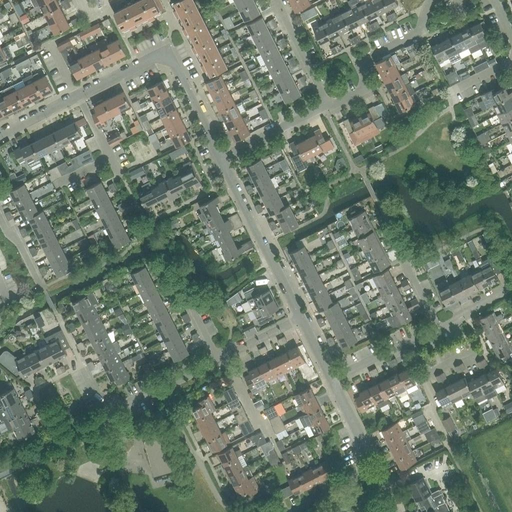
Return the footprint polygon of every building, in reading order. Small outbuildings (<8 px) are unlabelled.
[(22,0),(15,0),(18,9),(24,7),(22,0)] [(60,7),(56,0),(50,0),(40,5),(45,15),(60,7)] [(138,0),(133,3),(141,20),(147,17),(149,21),(155,18),(153,14),(160,11),(158,8),(157,5),(156,2),(154,0),(138,0)] [(173,10),(175,13),(176,16),(180,14),(183,20),(200,12),(194,0),(177,0),(176,1),(174,2),(177,8),(173,10)] [(238,0),(235,1),(240,11),(255,3),(253,0),(238,0)] [(311,4),(308,0),(294,0),(290,2),(295,12),(311,4)] [(369,19),(379,14),(371,0),(367,0),(361,4),(369,19)] [(388,9),(383,0),(371,0),(379,14),(388,9)] [(383,0),(388,9),(398,4),(395,0),(383,0)] [(131,30),(134,28),(137,27),(135,23),(141,20),(133,3),(114,12),(123,29),(129,26),(131,30)] [(255,3),(240,11),(245,21),(260,13),(255,3)] [(361,4),(351,8),(359,24),(369,19),(361,4)] [(65,17),(60,7),(45,15),(50,24),(65,17)] [(350,29),(359,24),(351,8),(342,13),(350,29)] [(229,24),(236,21),(232,10),(224,13),(229,24)] [(309,18),(306,11),(301,14),(304,20),(309,18)] [(183,29),(184,32),(186,34),(189,33),(192,39),(209,30),(200,12),(183,20),(186,27),(183,29)] [(340,34),(350,29),(342,13),(332,18),(340,34)] [(65,17),(50,24),(55,34),(70,27),(65,17)] [(262,17),(247,24),(252,34),(267,27),(262,17)] [(332,18),(322,23),(330,39),(340,34),(332,18)] [(214,22),(216,29),(222,26),(220,20),(214,22)] [(330,39),(322,23),(312,28),(320,44),(330,39)] [(480,23),(470,28),(478,43),(481,49),(494,42),(486,26),(483,28),(480,23)] [(257,44),(272,36),(267,27),(252,34),(257,44)] [(481,49),(478,43),(470,28),(461,33),(468,48),(471,53),(481,49)] [(192,47),(193,50),(195,53),(199,51),(202,57),(218,49),(209,30),(192,39),(196,45),(192,47)] [(459,53),(468,48),(461,33),(451,37),(459,53)] [(272,36),(257,44),(262,54),(277,46),(272,36)] [(449,58),(459,53),(451,37),(441,42),(449,58)] [(72,44),(69,38),(65,40),(58,44),(57,46),(59,50),(68,46),(72,44)] [(96,43),(99,49),(107,64),(116,59),(109,44),(106,39),(96,43)] [(119,39),(109,44),(116,59),(126,54),(119,39)] [(449,58),(441,42),(431,47),(439,63),(449,58)] [(419,52),(415,43),(406,48),(410,57),(419,52)] [(2,48),(0,49),(0,61),(7,58),(12,56),(7,46),(2,48)] [(266,63),(282,56),(277,46),(262,54),(266,63)] [(99,49),(89,54),(97,69),(107,64),(99,49)] [(201,65),(202,68),(204,71),(208,69),(211,76),(228,67),(218,49),(202,57),(205,63),(201,65)] [(89,54),(80,58),(87,74),(97,69),(89,54)] [(271,73),(286,65),(282,56),(266,63),(271,73)] [(375,63),(380,73),(396,65),(391,56),(375,63)] [(70,63),(77,79),(87,74),(80,58),(70,63)] [(490,67),(497,63),(495,58),(487,62),(490,67)] [(276,83),(291,75),(286,65),(271,73),(276,83)] [(401,75),(396,65),(380,73),(385,83),(401,75)] [(455,70),(445,75),(451,86),(461,81),(458,75),(455,70)] [(35,81),(43,96),(53,91),(45,76),(41,78),(38,73),(33,75),(36,80),(35,81)] [(221,75),(206,83),(211,92),(226,85),(221,75)] [(281,92),(296,85),(291,75),(276,83),(281,92)] [(385,83),(390,93),(405,85),(401,75),(385,83)] [(35,81),(25,86),(33,101),(43,96),(35,81)] [(147,88),(152,98),(167,91),(162,81),(147,88)] [(395,102),(410,94),(415,92),(410,83),(405,85),(390,93),(395,102)] [(211,92),(216,102),(231,95),(226,85),(211,92)] [(281,92),(286,102),(301,95),(296,85),(281,92)] [(23,106),(33,101),(25,86),(16,90),(23,106)] [(487,108),(493,105),(511,95),(511,91),(508,94),(505,88),(496,92),(494,88),(481,95),(487,108)] [(14,110),(6,95),(3,90),(0,91),(0,106),(4,115),(5,117),(12,114),(11,112),(14,110)] [(16,90),(6,95),(14,110),(23,106),(16,90)] [(114,96),(121,112),(131,107),(124,91),(114,96)] [(152,98),(157,108),(172,100),(167,91),(152,98)] [(408,108),(411,112),(421,107),(422,105),(416,92),(415,92),(410,94),(395,102),(400,112),(408,108)] [(236,104),(231,95),(216,102),(220,112),(236,104)] [(497,115),(511,107),(511,101),(511,100),(511,95),(493,105),(497,115)] [(112,116),(121,112),(114,96),(104,101),(112,116)] [(97,113),(92,115),(99,128),(101,127),(106,124),(104,120),(112,116),(104,101),(103,99),(96,103),(97,104),(94,106),(97,113)] [(157,108),(162,118),(177,110),(172,100),(157,108)] [(382,103),(374,107),(380,118),(382,117),(387,114),(382,103)] [(241,114),(236,104),(220,112),(225,122),(241,114)] [(368,109),(369,112),(360,117),(368,132),(377,127),(378,129),(386,125),(382,117),(380,118),(374,107),(374,106),(368,109)] [(470,107),(464,110),(468,118),(474,115),(470,107)] [(502,124),(511,118),(511,107),(497,115),(502,124)] [(162,118),(167,127),(182,120),(177,110),(162,118)] [(230,131),(245,124),(250,121),(247,116),(243,119),(241,114),(225,122),(230,131)] [(474,115),(468,118),(469,119),(470,121),(473,127),(479,124),(474,115)] [(84,117),(75,122),(78,128),(87,123),(84,117)] [(368,132),(360,117),(350,121),(349,118),(343,121),(349,134),(350,133),(353,139),(358,137),(360,142),(370,136),(368,132)] [(506,133),(511,130),(511,118),(502,124),(506,133)] [(171,137),(187,129),(182,120),(167,127),(171,137)] [(71,121),(63,125),(71,141),(82,135),(78,128),(75,122),(72,123),(71,121)] [(230,131),(235,141),(250,133),(245,124),(230,131)] [(71,141),(63,125),(56,129),(57,131),(54,132),(61,146),(71,141)] [(152,128),(146,131),(149,136),(154,133),(152,128)] [(171,137),(176,147),(192,139),(187,129),(171,137)] [(306,140),(313,155),(323,150),(324,152),(334,147),(330,138),(325,141),(319,129),(313,132),(315,135),(306,140)] [(94,131),(87,134),(90,140),(97,137),(94,131)] [(61,146),(54,132),(50,134),(49,132),(42,136),(50,151),(61,146)] [(123,139),(120,134),(108,140),(110,146),(123,139)] [(32,143),(39,157),(50,151),(42,136),(35,139),(36,141),(32,143)] [(313,155),(306,140),(296,144),(295,141),(289,144),(295,156),(300,154),(303,160),(313,155)] [(31,168),(42,162),(39,157),(32,143),(29,145),(28,143),(19,147),(19,148),(14,151),(20,164),(27,160),(31,168)] [(490,145),(484,148),(486,154),(493,151),(490,145)] [(72,152),(75,161),(92,155),(89,146),(72,152)] [(362,155),(354,159),(356,163),(364,159),(362,155)] [(251,176),(266,169),(261,159),(246,166),(251,176)] [(186,187),(195,182),(197,187),(202,185),(190,161),(183,165),(184,167),(177,170),(180,175),(186,187)] [(138,168),(136,170),(139,176),(145,173),(142,167),(138,168)] [(266,169),(251,176),(256,186),(271,178),(266,169)] [(17,178),(11,181),(13,184),(13,185),(26,179),(24,174),(17,178)] [(186,187),(180,175),(173,179),(172,177),(166,180),(175,198),(179,196),(177,191),(186,187)] [(271,178),(256,186),(261,195),(275,188),(271,178)] [(153,189),(159,200),(168,196),(170,200),(175,198),(166,180),(159,183),(160,185),(153,189)] [(87,189),(92,198),(106,191),(101,181),(87,189)] [(145,190),(139,194),(148,212),(152,209),(150,205),(159,200),(153,189),(150,182),(143,186),(145,190)] [(10,191),(15,201),(29,194),(24,184),(10,191)] [(275,188),(261,195),(266,205),(280,198),(275,188)] [(97,208),(111,201),(106,191),(92,198),(97,208)] [(20,210),(34,203),(29,194),(15,201),(20,210)] [(208,219),(220,213),(215,204),(220,202),(217,197),(199,206),(203,213),(205,212),(208,219)] [(275,213),(275,212),(285,207),(280,198),(266,205),(271,215),(275,213)] [(101,218),(116,211),(111,201),(97,208),(101,218)] [(29,218),(39,213),(34,203),(20,210),(25,220),(29,218)] [(275,212),(275,213),(280,222),(294,215),(289,205),(285,207),(275,212)] [(39,213),(29,218),(34,228),(48,220),(43,210),(39,213)] [(106,227),(121,220),(116,211),(101,218),(106,227)] [(353,229),(369,221),(365,211),(348,219),(353,229)] [(213,233),(231,224),(229,220),(224,222),(220,213),(208,219),(212,225),(210,226),(213,233)] [(299,225),(294,215),(280,222),(285,232),(299,225)] [(176,219),(170,222),(173,228),(179,225),(176,219)] [(48,220),(34,228),(38,237),(53,230),(48,220)] [(111,237),(126,230),(121,220),(106,227),(111,237)] [(358,239),(374,231),(369,221),(353,229),(358,239)] [(222,245),(233,240),(229,231),(233,229),(231,224),(213,233),(216,240),(218,239),(222,245)] [(53,230),(38,237),(43,247),(58,240),(53,230)] [(111,237),(116,247),(131,240),(126,230),(111,237)] [(364,249),(380,241),(374,231),(358,239),(364,249)] [(342,239),(337,242),(339,248),(348,244),(343,234),(340,236),(342,239)] [(48,257),(63,249),(58,240),(43,247),(48,257)] [(233,240),(222,245),(225,252),(223,253),(227,260),(245,251),(242,246),(238,249),(233,240)] [(369,260),(385,252),(380,241),(364,249),(369,260)] [(295,263),(309,255),(304,246),(290,253),(295,263)] [(458,247),(450,251),(453,257),(457,255),(461,253),(458,247)] [(90,248),(85,251),(89,259),(91,263),(96,260),(95,258),(90,248)] [(53,266),(67,259),(63,249),(48,257),(53,266)] [(476,260),(479,265),(481,269),(489,285),(499,280),(496,275),(502,272),(494,256),(482,262),(476,250),(472,252),(476,260)] [(369,260),(374,271),(391,263),(385,252),(369,260)] [(309,255),(295,263),(300,272),(314,265),(309,255)] [(53,266),(58,276),(72,269),(67,259),(53,266)] [(305,282),(319,275),(314,265),(300,272),(305,282)] [(131,273),(136,283),(151,276),(146,266),(131,273)] [(415,269),(418,274),(418,275),(425,272),(422,266),(415,269)] [(453,266),(449,268),(455,279),(459,276),(453,266)] [(372,277),(377,287),(393,279),(388,269),(372,277)] [(489,285),(481,269),(471,274),(479,290),(489,285)] [(479,290),(471,274),(460,279),(468,295),(479,290)] [(319,275),(305,282),(309,292),(324,284),(319,275)] [(151,276),(136,283),(141,293),(155,285),(151,276)] [(264,286),(271,284),(269,277),(262,280),(264,286)] [(382,296),(398,289),(393,279),(377,287),(382,296)] [(450,285),(447,279),(436,285),(447,306),(458,301),(450,285)] [(468,295),(460,279),(450,285),(458,301),(468,295)] [(314,301),(329,294),(324,284),(309,292),(314,301)] [(155,285),(141,293),(146,302),(160,295),(155,285)] [(244,294),(247,300),(252,309),(258,306),(273,298),(268,289),(260,293),(257,287),(244,294)] [(387,306),(403,298),(398,289),(382,296),(387,306)] [(78,312),(93,305),(98,302),(93,292),(73,302),(78,312)] [(234,295),(235,302),(243,301),(241,293),(234,295)] [(323,309),(333,304),(333,303),(329,294),(314,301),(319,311),(323,309)] [(151,312),(165,305),(160,295),(146,302),(151,312)] [(273,298),(258,306),(252,309),(260,325),(273,318),(270,312),(278,307),(273,298)] [(392,316),(407,308),(403,298),(387,306),(392,316)] [(323,309),(328,319),(342,311),(338,301),(333,303),(333,304),(323,309)] [(418,302),(412,305),(407,308),(392,316),(388,318),(391,325),(393,326),(393,327),(397,326),(412,318),(409,312),(420,306),(418,302)] [(82,322),(98,314),(93,305),(78,312),(82,322)] [(155,322),(170,314),(165,305),(151,312),(155,322)] [(121,307),(114,311),(117,316),(123,312),(121,307)] [(347,321),(342,311),(328,319),(333,328),(347,321)] [(484,329),(498,322),(504,319),(501,314),(496,316),(493,312),(479,319),(484,329)] [(103,324),(98,314),(82,322),(87,332),(103,324)] [(175,324),(170,314),(155,322),(160,331),(175,324)] [(347,321),(333,328),(338,338),(352,331),(347,321)] [(489,339),(503,331),(498,322),(484,329),(489,339)] [(129,323),(121,327),(126,337),(133,333),(129,323)] [(103,324),(87,332),(92,341),(108,334),(103,324)] [(165,341),(180,334),(175,324),(160,331),(165,341)] [(255,326),(244,331),(247,337),(257,332),(255,326)] [(338,338),(343,348),(357,341),(352,331),(338,338)] [(503,331),(489,339),(494,348),(508,341),(503,331)] [(97,351),(112,343),(108,334),(92,341),(97,351)] [(170,351),(184,343),(180,334),(165,341),(170,351)] [(47,342),(56,360),(67,355),(59,339),(50,344),(48,341),(47,342)] [(116,341),(112,343),(97,351),(102,361),(117,353),(121,351),(116,341)] [(511,348),(508,341),(494,348),(499,358),(511,351),(511,348)] [(38,350),(45,366),(56,360),(47,342),(46,343),(47,345),(38,350)] [(170,351),(175,361),(189,353),(184,343),(170,351)] [(288,351),(296,367),(306,362),(298,347),(288,351)] [(45,366),(38,350),(28,354),(27,352),(26,353),(35,371),(45,366)] [(296,367),(288,351),(278,356),(286,372),(296,367)] [(22,372),(24,377),(35,371),(26,353),(16,358),(11,354),(10,354),(8,354),(7,355),(1,361),(17,374),(22,372)] [(107,370),(122,363),(117,353),(102,361),(107,370)] [(137,356),(128,360),(130,364),(139,360),(137,356)] [(286,372),(278,356),(269,361),(276,377),(286,372)] [(157,357),(150,361),(152,366),(159,362),(157,357)] [(276,377),(269,361),(259,366),(267,381),(276,377)] [(122,363),(107,370),(112,380),(114,379),(117,385),(131,378),(128,372),(127,372),(122,363)] [(245,377),(251,390),(253,393),(259,390),(259,389),(268,385),(267,381),(259,366),(249,371),(250,374),(245,377)] [(398,373),(406,389),(416,384),(408,368),(398,373)] [(487,373),(495,389),(504,384),(497,368),(487,373)] [(406,389),(398,373),(389,378),(396,394),(406,389)] [(497,394),(495,389),(487,373),(477,378),(485,393),(487,398),(497,394)] [(473,393),(467,383),(468,383),(465,377),(455,382),(463,398),(472,393),(473,393)] [(396,394),(389,378),(379,383),(387,398),(396,394)] [(487,398),(485,393),(477,378),(468,383),(467,383),(473,393),(472,393),(475,398),(477,402),(487,398)] [(463,398),(455,382),(445,387),(453,403),(463,398)] [(387,398),(379,383),(370,388),(377,403),(379,407),(389,403),(387,398)] [(235,391),(233,387),(223,392),(225,396),(235,391)] [(300,405),(315,397),(310,387),(295,395),(300,405)] [(443,408),(453,403),(445,387),(436,392),(443,408)] [(1,408),(19,399),(14,388),(0,395),(0,400),(3,406),(1,407),(1,408)] [(377,403),(370,388),(360,393),(361,396),(355,399),(362,412),(368,409),(368,408),(377,403)] [(211,412),(216,410),(209,396),(197,401),(199,405),(192,409),(197,419),(211,412)] [(315,397),(300,405),(305,415),(320,407),(315,397)] [(19,399),(1,408),(2,410),(4,408),(9,418),(25,410),(19,399)] [(262,399),(254,403),(256,408),(264,404),(262,399)] [(304,427),(310,424),(325,417),(320,407),(305,415),(299,417),(304,427)] [(492,408),(485,412),(490,421),(492,420),(497,417),(495,413),(492,408)] [(25,410),(9,418),(4,420),(9,431),(12,430),(30,421),(25,410)] [(200,430),(216,422),(211,412),(197,419),(199,422),(197,423),(200,430)] [(413,419),(416,425),(426,420),(423,414),(414,418),(413,419)] [(310,424),(314,434),(330,426),(325,417),(310,424)] [(443,420),(444,422),(448,432),(449,432),(456,428),(450,417),(443,420)] [(429,426),(426,420),(416,425),(419,431),(429,426)] [(30,421),(12,430),(13,431),(15,430),(20,440),(36,432),(30,421)] [(282,421),(276,424),(278,425),(279,427),(281,430),(280,432),(286,428),(284,425),(282,421)] [(208,440),(222,433),(216,422),(200,430),(204,438),(206,437),(208,440)] [(387,440),(402,432),(397,422),(382,430),(387,440)] [(429,426),(419,431),(421,435),(424,433),(430,430),(429,426)] [(243,436),(249,433),(254,431),(252,427),(243,432),(242,434),(243,436)] [(432,438),(434,440),(439,438),(437,434),(434,428),(430,430),(424,433),(428,440),(432,438)] [(208,440),(210,444),(208,445),(211,452),(230,443),(225,432),(222,433),(208,440)] [(256,442),(258,446),(266,442),(261,432),(250,437),(253,443),(256,442)] [(392,449),(407,442),(402,432),(387,440),(392,449)] [(277,441),(275,442),(278,448),(280,451),(282,451),(286,449),(281,439),(277,441)] [(270,441),(262,445),(267,456),(270,454),(269,452),(269,450),(274,448),(270,441)] [(396,459),(412,451),(407,442),(392,449),(396,459)] [(224,464),(238,457),(242,455),(240,449),(235,452),(232,446),(216,454),(220,462),(222,460),(224,464)] [(396,459),(401,469),(417,461),(412,451),(396,459)] [(227,476),(243,468),(238,457),(224,464),(226,468),(224,469),(227,476)] [(317,466),(324,480),(334,475),(327,461),(317,466)] [(248,479),(248,478),(253,476),(248,466),(243,468),(227,476),(231,483),(233,482),(235,486),(248,479)] [(324,480),(317,466),(308,470),(315,485),(324,480)] [(315,485),(308,470),(298,475),(305,490),(315,485)] [(305,490),(298,475),(288,480),(295,495),(305,490)] [(248,478),(248,479),(235,486),(240,495),(246,492),(248,496),(260,490),(253,476),(248,478)] [(422,506),(425,511),(453,511),(452,511),(450,511),(442,496),(444,495),(442,491),(440,492),(439,489),(432,493),(424,477),(408,485),(416,502),(418,501),(421,506),(420,507),(422,506)]
